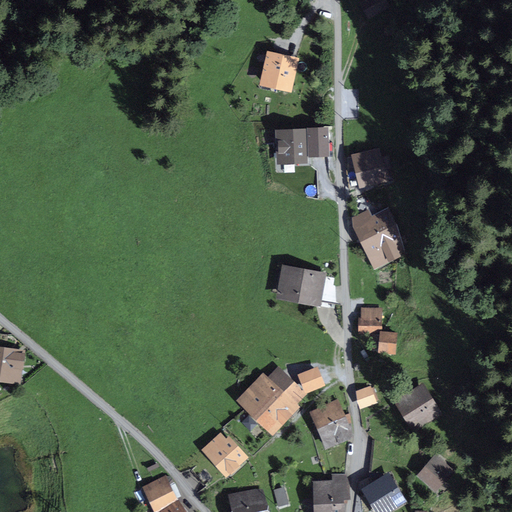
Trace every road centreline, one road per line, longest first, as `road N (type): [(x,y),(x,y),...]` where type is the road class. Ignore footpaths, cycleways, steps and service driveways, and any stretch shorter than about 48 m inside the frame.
road 1 (residential): [(0,317),(141,438),(205,511)]
road 2 (track): [(336,0),(340,145)]
